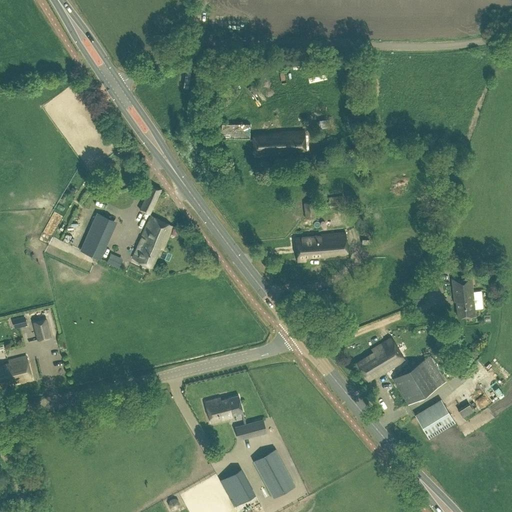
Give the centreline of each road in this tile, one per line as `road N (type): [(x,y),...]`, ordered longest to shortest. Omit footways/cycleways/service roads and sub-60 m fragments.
road 1 (unclassified): [(511,36),(461,44),(198,41)]
road 2 (tertiary): [(0,414),(278,347),(297,332)]
road 3 (primary): [(297,332),(172,168)]
road 4 (primary): [(416,475),(297,332)]
